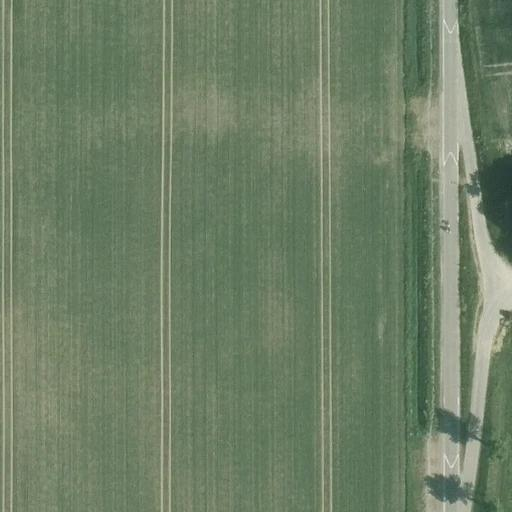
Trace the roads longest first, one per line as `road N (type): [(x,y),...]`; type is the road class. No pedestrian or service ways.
road 1 (tertiary): [(451,511),(452,98)]
road 2 (unclassified): [(458,511),(495,288)]
road 3 (unclassified): [(495,288),(465,124),(452,98)]
